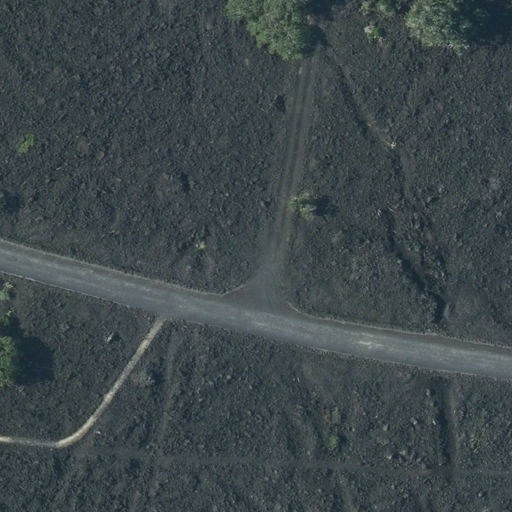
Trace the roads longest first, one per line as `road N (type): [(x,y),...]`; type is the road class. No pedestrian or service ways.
road 1 (track): [(511,363),(172,303)]
road 2 (track): [(254,320),(278,233),(317,0)]
road 3 (track): [(172,303),(0,259)]
